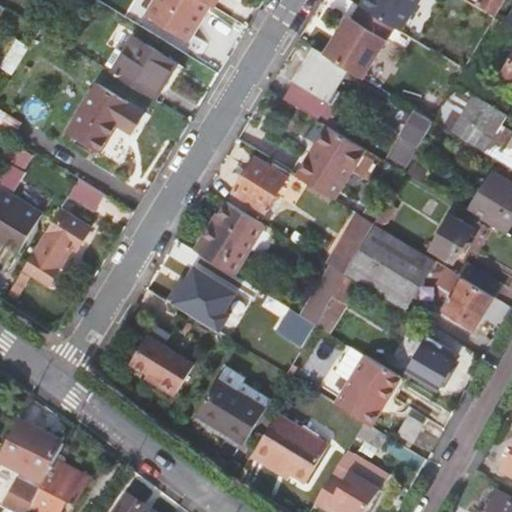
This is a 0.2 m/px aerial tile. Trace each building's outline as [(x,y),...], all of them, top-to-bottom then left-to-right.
[(74,0),(63,0),(52,18),(59,23),(74,0)] [(190,41),(212,7),(201,0),(160,0),(150,17),(190,41)] [(201,0),(212,7),(215,8),(219,0),(201,0)] [(508,0),(484,0),(483,4),(500,15),(508,0)] [(463,2),(433,50),(444,57),(474,8),(463,2)] [(474,8),(444,57),(467,72),(471,65),(481,47),(489,34),(497,19),(475,5),(474,8)] [(352,70),(366,79),(397,28),(363,7),(355,19),(350,17),(327,55),(352,70)] [(52,18),(43,32),(56,39),(64,26),(59,23),(52,18)] [(511,37),(511,27),(509,26),(497,19),(489,34),(497,39),(502,32),(511,37)] [(1,68),(14,76),(32,48),(19,40),(1,68)] [(157,102),(180,66),(138,40),(128,56),(118,50),(106,70),(157,102)] [(481,47),(471,65),(479,70),(490,53),(481,47)] [(327,55),(319,50),(296,86),(311,95),(301,109),(329,126),(339,110),(329,103),(352,70),(327,55)] [(511,58),(494,88),(511,99),(511,96),(511,58)] [(157,102),(164,106),(186,71),(180,66),(157,102)] [(311,95),(296,86),(287,100),(301,109),(311,95)] [(71,133),(102,152),(118,127),(133,136),(146,117),(100,88),(71,133)] [(455,134),(511,169),(511,141),(510,140),(511,135),(511,129),(503,124),(509,114),(478,95),(461,124),(455,134)] [(437,123),(455,134),(461,124),(443,112),(437,123)] [(437,123),(423,114),(407,140),(421,149),(437,123)] [(331,127),(300,177),(340,201),(350,184),(356,173),(369,151),(331,127)] [(100,156),(102,152),(71,133),(69,136),(100,156)] [(297,175),(276,162),(273,168),(258,159),(237,194),(274,216),(297,175)] [(11,167),(0,185),(0,241),(21,255),(44,217),(15,199),(28,178),(11,167)] [(367,180),(356,173),(350,184),(360,190),(367,180)] [(470,213),(508,236),(511,228),(511,183),(495,173),(470,213)] [(102,194),(81,181),(73,194),(94,208),(102,194)] [(378,224),(383,228),(387,222),(390,224),(401,208),(390,202),(378,224)] [(265,225),(229,203),(206,240),(204,239),(196,251),(199,253),(233,274),(235,275),(265,225)] [(93,231),(62,211),(49,232),(53,235),(30,270),(53,285),(76,249),(82,252),(93,231)] [(345,242),(331,265),(348,276),(378,224),(364,216),(347,243),(345,242)] [(457,261),(474,230),(450,217),(433,247),(457,261)] [(348,276),(407,312),(439,262),(383,228),(378,224),(348,276)] [(233,274),(199,253),(178,287),(204,302),(219,280),(227,284),(233,274)] [(495,297),(497,298),(504,286),(467,264),(460,276),(495,297)] [(495,297),(460,276),(449,268),(438,285),(455,296),(442,316),(456,325),(461,320),(475,330),(495,297)] [(190,300),(183,311),(206,326),(213,315),(190,300)] [(438,388),(455,359),(440,350),(443,346),(428,337),(408,371),(438,388)] [(132,366),(178,395),(195,367),(150,338),(132,366)] [(303,353),(289,377),(299,383),(304,385),(318,362),(303,353)] [(390,405),(406,380),(368,357),(339,407),(367,424),(376,430),(385,415),(381,413),(387,403),(390,405)] [(196,418),(243,447),(271,402),(237,381),(240,376),(227,368),(196,418)] [(278,417),(252,460),(267,468),(269,466),(307,489),(331,449),(278,417)] [(414,444),(424,427),(411,419),(400,435),(414,444)] [(379,451),(388,437),(376,430),(367,424),(358,438),(379,451)] [(18,426),(0,460),(0,465),(43,488),(56,464),(64,448),(18,426)] [(74,510),(88,482),(56,464),(43,488),(40,494),(30,511),(60,511),(64,506),(74,510)] [(332,481),(315,509),(320,511),(371,511),(381,497),(351,479),(344,489),(332,481)] [(20,483),(6,511),(30,511),(40,494),(20,483)] [(149,511),(130,499),(120,511),(149,511)] [(511,511),(511,507),(502,502),(495,511),(511,511)]
